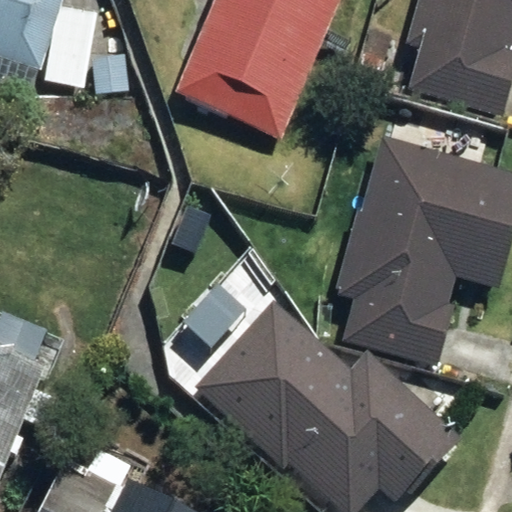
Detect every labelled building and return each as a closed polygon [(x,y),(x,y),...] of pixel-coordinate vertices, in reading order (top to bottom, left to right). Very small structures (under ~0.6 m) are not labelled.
[(0,0),(0,59),(45,74),(68,0),(0,0)] [(225,0),(185,95),(291,141),(350,0),(225,0)] [(511,0),(410,0),(396,52),(408,55),(396,98),(491,124),(511,48),(511,0)] [(92,63),(95,95),(130,92),(127,60),(92,63)] [(489,299),(511,214),(511,186),(373,150),(353,223),(348,221),(326,303),(344,307),(332,352),(431,379),(447,319),(439,317),(447,288),(489,299)] [(259,310),(181,396),(273,480),(280,473),(323,511),(357,511),(369,499),(383,511),(384,511),(418,475),(426,482),(452,453),(355,365),(339,382),(259,310)] [(0,498),(52,372),(0,350),(0,498)] [(198,511),(135,480),(118,511),(198,511)]
